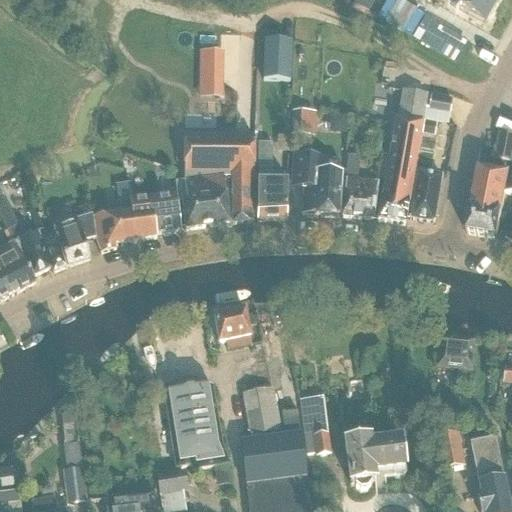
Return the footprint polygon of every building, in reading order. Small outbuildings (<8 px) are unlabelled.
[(354,0),(351,6),(350,7),(371,19),(372,17),(381,0),(354,0)] [(447,0),(487,21),(498,0),(447,0)] [(426,19),(415,40),(457,65),(469,44),(426,19)] [(264,41),(263,81),(289,82),(290,42),(264,41)] [(401,94),(397,118),(422,122),(423,113),(426,97),(401,93),(401,94)] [(450,114),(450,113),(452,101),(430,98),(428,111),(450,114)] [(314,138),(316,115),(293,113),(291,137),(314,138)] [(385,180),(377,222),(404,226),(422,125),(397,120),(395,120),(389,156),(381,155),(377,178),(385,180)] [(511,137),(498,135),(493,161),(511,164),(511,137)] [(174,192),(175,204),(181,203),(185,232),(228,226),(225,196),(224,196),(222,178),(230,178),(232,226),(254,223),(253,139),(183,138),(183,183),(174,184),(175,192),(174,192)] [(257,223),(286,221),(287,184),(271,183),(271,145),(257,145),(258,183),(257,183),(257,223)] [(372,221),(376,184),(357,182),(359,158),(347,156),(345,181),(341,219),(372,221)] [(338,219),(341,176),(338,176),(339,162),(292,158),(290,185),(303,185),(302,216),(313,217),(313,218),(338,219)] [(509,176),(508,176),(479,170),(466,235),(496,240),(499,222),(501,212),(505,193),(509,176)] [(433,225),(441,177),(417,173),(409,221),(433,225)] [(118,202),(129,200),(126,184),(115,186),(118,202)] [(180,233),(175,204),(174,192),(162,194),(160,197),(128,202),(130,214),(135,244),(156,240),(156,236),(180,233)] [(32,279),(49,270),(38,238),(25,241),(4,200),(0,202),(0,220),(13,244),(12,245),(32,279)] [(114,247),(135,244),(130,214),(128,202),(116,203),(118,216),(91,220),(96,240),(95,241),(100,255),(115,251),(114,247)] [(501,212),(499,222),(508,225),(511,216),(501,212)] [(96,240),(91,220),(91,217),(75,222),(76,225),(54,233),(56,237),(46,241),(42,231),(37,233),(40,243),(41,243),(53,275),(66,270),(90,262),(84,243),(95,241),(96,240)] [(32,279),(12,245),(0,251),(0,273),(13,297),(35,285),(32,279)] [(0,304),(13,297),(0,273),(0,304)] [(252,346),(244,311),(213,317),(219,345),(226,343),(228,351),(252,346)] [(468,388),(473,343),(440,339),(436,369),(458,371),(457,387),(468,388)] [(493,367),(484,367),(484,379),(493,379),(493,367)] [(511,387),(511,371),(504,370),(502,385),(511,387)] [(193,472),(228,466),(221,445),(211,388),(163,395),(176,470),(192,467),(193,472)] [(251,440),(281,434),(272,390),(242,396),(251,440)] [(322,399),(299,403),(307,456),(316,455),(317,458),(330,456),(322,399)] [(450,425),(450,405),(418,405),(418,425),(450,425)] [(280,415),(283,438),(300,436),(296,412),(280,415)] [(440,472),(465,468),(457,434),(433,439),(440,472)] [(283,438),(239,444),(242,464),(245,488),(305,480),(300,436),(283,438)] [(509,511),(494,440),(470,445),(481,497),(477,498),(479,511),(509,511)] [(404,478),(400,444),(370,448),(369,444),(345,447),(351,487),(354,487),(355,490),(359,494),(366,493),(370,488),(369,485),(385,483),(384,480),(404,478)] [(78,445),(62,447),(65,473),(63,473),(64,481),(67,504),(72,503),(73,503),(76,503),(85,502),(82,479),(81,471),(78,445)] [(0,466),(0,469),(2,485),(21,482),(18,464),(0,466)] [(162,511),(186,511),(184,493),(187,493),(184,473),(157,477),(162,511)] [(310,511),(305,480),(245,488),(248,511),(310,511)] [(53,491),(41,493),(42,496),(42,502),(43,511),(65,511),(61,511),(55,511),(54,501),(53,491)] [(19,511),(17,493),(0,494),(0,506),(8,506),(8,511),(19,511)] [(156,511),(154,494),(107,500),(108,511),(156,511)] [(43,511),(42,502),(31,504),(31,511),(43,511)]
